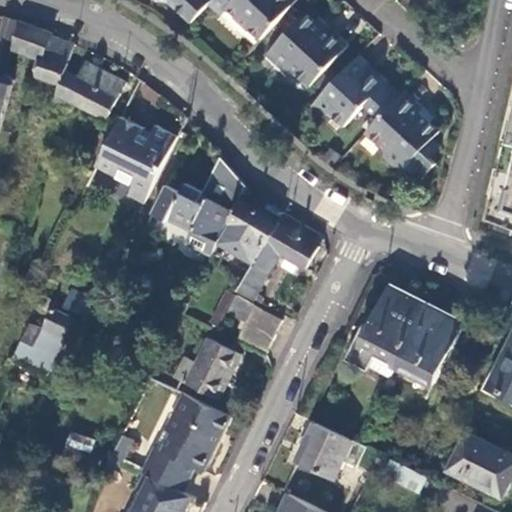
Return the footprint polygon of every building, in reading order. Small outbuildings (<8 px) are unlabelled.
[(157,0),(158,0),(173,4),(195,25),(212,7),(217,2),(214,0),(157,0)] [(230,10),(239,0),(218,0),(217,2),(212,7),(224,19),(231,11),(230,10)] [(264,42),(301,2),(299,0),(239,0),(230,10),(231,11),(264,42)] [(309,15),(275,52),(297,73),(314,89),(351,47),(332,30),(330,34),(309,15)] [(76,46),(53,38),(55,32),(51,30),(7,18),(0,42),(0,134),(5,136),(28,56),(45,61),(39,77),(63,86),(67,73),(76,46)] [(297,73),(275,52),(271,57),(293,77),(297,73)] [(334,116),(348,129),(369,107),(383,121),(404,98),(379,74),(368,86),(361,81),(373,68),(362,58),(320,103),(334,116)] [(80,80),(67,73),(63,86),(59,97),(108,123),(128,86),(89,64),(80,80)] [(379,74),(373,68),(361,81),(368,86),(379,74)] [(410,170),(425,183),(441,165),(434,159),(444,148),(436,141),(443,133),(434,125),(423,115),(427,111),(408,94),(404,98),(383,121),(370,135),(391,155),(389,161),(398,169),(405,168),(409,171),(410,170)] [(334,116),(320,103),(315,109),(330,122),(334,116)] [(428,110),(427,111),(423,115),(434,125),(439,119),(428,110)] [(125,118),(100,166),(137,186),(131,197),(147,205),(181,138),(160,128),(153,142),(145,138),(148,131),(125,118)] [(511,145),(493,218),(511,225),(511,145)] [(249,186),(224,159),(206,196),(187,186),(183,194),(168,186),(153,216),(170,225),(172,220),(196,232),(189,245),(215,259),(223,245),(238,214),(244,202),(252,188),(249,186)] [(264,214),(244,202),(238,214),(223,245),(256,267),(284,220),(287,215),(271,203),(264,214)] [(320,247),(325,238),(287,215),(284,220),(256,267),(239,293),(255,301),(284,255),(308,270),(322,248),(320,247)] [(399,367),(429,307),(392,287),(356,360),(393,378),(399,367)] [(98,303),(74,292),(67,309),(90,319),(98,303)] [(466,325),(429,307),(399,367),(436,385),(466,325)] [(277,338),(284,322),(256,308),(249,324),(277,338)] [(32,322),(16,357),(50,374),(77,321),(55,310),(46,329),(32,322)] [(192,320),(185,317),(183,322),(189,325),(192,320)] [(268,355),(277,338),(249,324),(240,341),(268,355)] [(491,391),(511,401),(511,342),(508,340),(495,366),(501,369),(491,391)] [(182,381),(224,402),(246,356),(214,342),(203,366),(192,361),(182,381)] [(166,450),(159,446),(146,472),(148,473),(186,492),(198,468),(203,470),(209,468),(234,418),(187,395),(171,426),(174,432),(166,450)] [(338,480),(357,442),(319,423),(300,461),(338,480)] [(68,448),(90,460),(99,442),(77,430),(68,448)] [(450,472),(504,499),(511,482),(511,454),(469,433),(450,472)] [(125,434),(114,456),(123,461),(134,438),(125,434)] [(372,475),(382,454),(370,448),(360,469),(372,475)] [(392,481),(418,495),(426,479),(400,465),(392,481)] [(186,492),(148,473),(140,490),(147,493),(145,495),(137,511),(187,511),(195,497),(186,492)] [(327,511),(292,495),(283,511),(327,511)]
